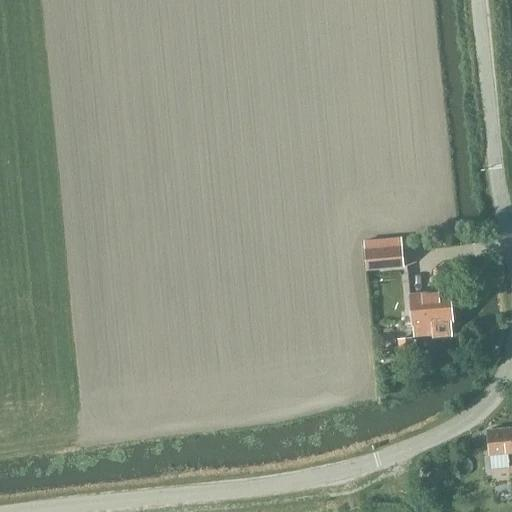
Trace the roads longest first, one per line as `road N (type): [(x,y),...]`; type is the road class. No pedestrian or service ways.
road 1 (unclassified): [(72,511),(383,463),(460,428),(503,390),(511,359)]
road 2 (unclassified): [(511,247),(498,204),(479,0)]
